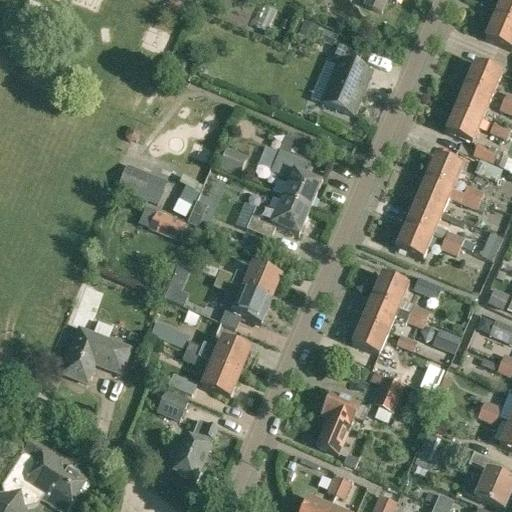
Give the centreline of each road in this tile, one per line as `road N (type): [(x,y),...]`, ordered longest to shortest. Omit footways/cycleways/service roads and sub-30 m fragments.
road 1 (residential): [(227,511),(443,0)]
road 2 (track): [(152,511),(118,466),(0,371)]
